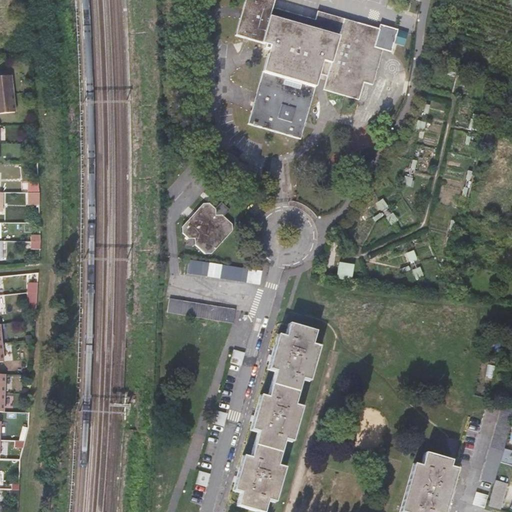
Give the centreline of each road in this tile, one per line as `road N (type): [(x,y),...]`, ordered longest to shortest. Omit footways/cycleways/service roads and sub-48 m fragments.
road 1 (residential): [(205,511),(280,259)]
road 2 (residential): [(280,259),(307,251),(308,223),(279,214),(265,241)]
